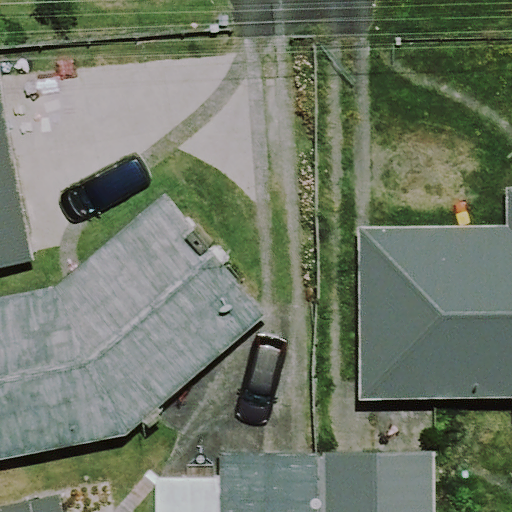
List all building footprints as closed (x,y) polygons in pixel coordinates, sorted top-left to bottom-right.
[(0,83),(0,266),(32,261),(0,83)] [(511,398),(511,183),(505,184),(505,224),(357,225),(358,399),(511,398)] [(0,295),(0,458),(126,435),(266,315),(165,191),(55,285),(0,295)] [(221,477),(155,477),(154,511),(317,511),(318,453),(221,452),(221,477)] [(435,511),(436,454),(318,453),(317,511),(435,511)] [(0,511),(62,511),(59,494),(0,505),(0,511)]
